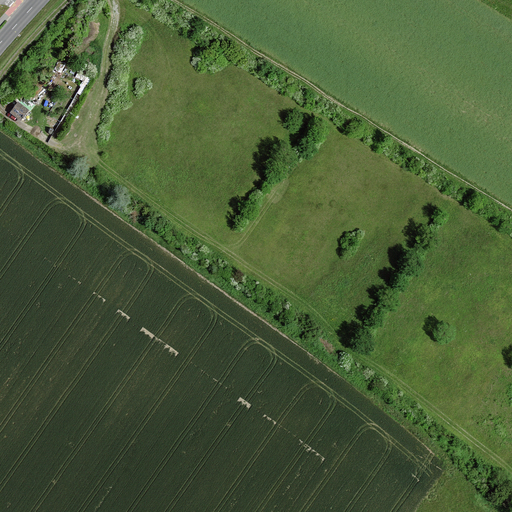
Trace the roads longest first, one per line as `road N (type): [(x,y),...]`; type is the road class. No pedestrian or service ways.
road 1 (track): [(83,155),(303,309),(511,475)]
road 2 (track): [(112,0),(110,64),(83,155),(60,146)]
